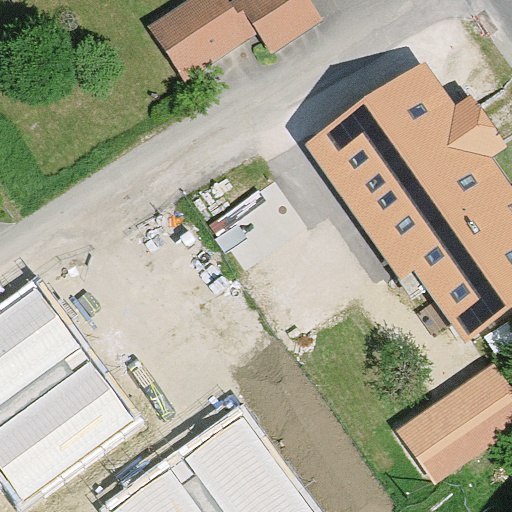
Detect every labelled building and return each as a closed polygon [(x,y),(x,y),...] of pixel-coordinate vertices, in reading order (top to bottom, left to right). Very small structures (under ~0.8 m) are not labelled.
[(225,0),(204,0),(153,39),(193,93),(260,43),(278,67),(326,30),(303,0),(253,0),(236,13),(225,0)] [(428,81),(312,163),(410,299),(426,287),(477,358),(511,332),(511,192),(498,173),(511,163),(511,159),(477,111),(459,124),(428,81)] [(131,419),(35,288),(0,313),(0,469),(22,499),(131,419)] [(511,391),(504,380),(447,417),(474,458),(511,433),(511,391)] [(310,511),(241,416),(110,511),(310,511)]
